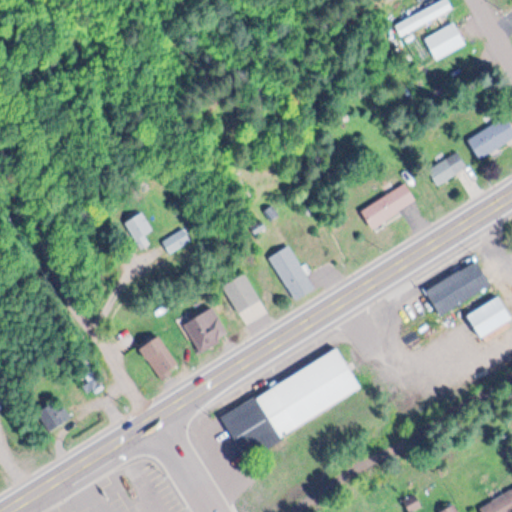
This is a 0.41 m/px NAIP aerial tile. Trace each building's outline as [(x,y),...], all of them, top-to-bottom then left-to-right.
[(405,35),(454,8),(449,0),(442,0),(399,25),(405,35)] [(427,38),(455,22),(466,42),(438,57),(427,38)] [(470,143),(510,119),(511,122),(511,138),(480,158),(470,143)] [(441,183),(469,165),(460,150),(431,168),(441,183)] [(377,227),(418,201),(406,182),(365,209),(377,227)] [(136,227),(148,218),(157,232),(146,240),(136,227)] [(192,240),(185,229),(165,242),(172,253),(192,240)] [(180,256),(198,243),(190,233),(172,246),(180,256)] [(272,256),(289,245),(314,285),(296,296),(272,256)] [(426,290),(478,259),(493,285),(440,315),(426,290)] [(229,286),(247,274),(262,297),(244,309),(229,286)] [(469,315),(501,294),(511,311),(511,317),(483,337),(469,315)] [(188,325),(217,308),(231,332),(203,349),(188,325)] [(141,348),(163,379),(181,367),(159,335),(141,348)] [(225,413),(340,348),(362,387),(248,452),(225,413)] [(0,379),(8,392),(0,396),(0,379)] [(48,430),(71,415),(58,395),(35,410),(48,430)] [(488,511),(511,511),(511,492),(486,508),(488,511)] [(413,511),(426,505),(419,494),(407,501),(413,511)] [(468,511),(461,501),(442,511),(468,511)]
